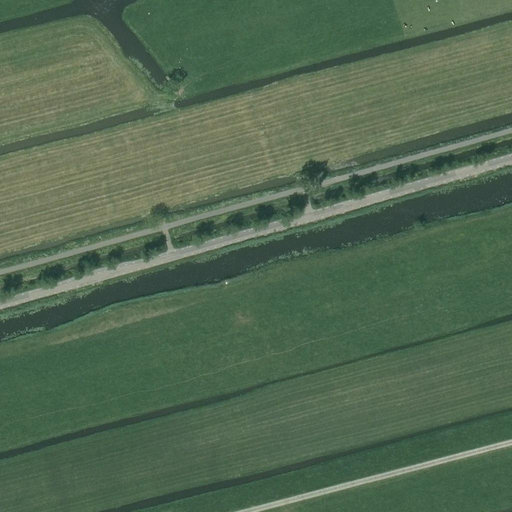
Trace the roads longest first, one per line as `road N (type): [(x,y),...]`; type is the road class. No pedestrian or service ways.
road 1 (tertiary): [(0,303),(511,158)]
road 2 (track): [(248,511),(511,443)]
